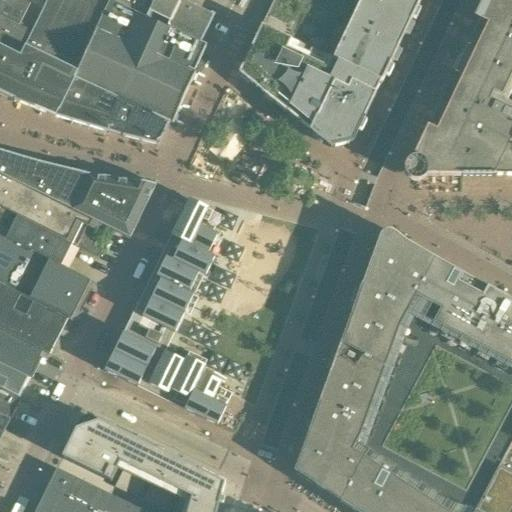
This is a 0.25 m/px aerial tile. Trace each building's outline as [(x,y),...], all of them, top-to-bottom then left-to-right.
[(0,94),(14,101),(55,117),(122,138),(158,147),(160,143),(170,123),(73,79),(96,30),(110,0),(47,0),(32,32),(32,33),(25,46),(20,56),(0,45),(0,94)] [(27,10),(30,5),(20,0),(0,0),(0,15),(19,26),(27,10)] [(110,0),(96,30),(73,79),(170,123),(170,122),(173,124),(174,121),(173,121),(194,76),(195,76),(196,73),(195,73),(207,47),(200,44),(188,39),(129,8),(112,0),(110,0)] [(112,0),(129,8),(188,39),(200,44),(213,17),(178,0),(112,0)] [(365,120),(380,87),(381,87),(421,0),(273,0),(238,74),(331,150),(353,145),(364,120),(365,120)] [(413,162),(410,168),(416,175),(424,175),(426,177),(511,177),(511,0),(487,0),(413,157),(412,159),(413,162)] [(0,45),(20,56),(25,46),(32,33),(19,26),(0,15),(0,45)] [(0,176),(109,229),(129,239),(155,186),(156,186),(89,175),(40,163),(38,162),(0,151),(0,176)] [(0,208),(74,247),(76,248),(93,256),(97,258),(101,251),(94,247),(80,240),(84,232),(100,235),(106,237),(109,229),(0,176),(0,208)] [(258,190),(257,200),(280,201),(281,191),(258,190)] [(188,201),(105,373),(216,427),(232,394),(219,388),(221,384),(202,374),(204,369),(205,368),(204,367),(187,359),(185,359),(183,363),(164,354),(182,317),(192,297),(193,295),(188,293),(198,274),(203,276),(205,277),(214,258),(213,257),(207,254),(217,235),(216,234),(212,233),(220,216),(191,202),(188,201)] [(0,208),(0,236),(52,263),(65,269),(76,248),(74,247),(0,208)] [(319,403),(294,473),(354,511),(511,511),(511,302),(487,289),(453,270),(406,244),(394,235),(393,234),(391,233),(389,233),(388,233),(386,233),(385,233),(383,234),(382,234),(381,236),(379,237),(378,239),(366,274),(329,375),(319,403)] [(0,285),(32,301),(70,320),(71,320),(90,282),(65,269),(52,263),(0,236),(0,285)] [(0,331),(49,357),(49,356),(52,350),(45,346),(60,316),(67,320),(70,321),(71,320),(70,320),(32,301),(0,285),(0,331)] [(0,365),(25,378),(29,380),(40,358),(46,361),(49,357),(0,331),(0,365)] [(0,389),(19,399),(19,398),(19,397),(17,396),(25,378),(0,365),(0,389)] [(0,415),(10,420),(10,419),(9,419),(9,418),(8,417),(17,399),(18,399),(19,399),(0,389),(0,415)] [(0,439),(10,420),(0,415),(0,439)] [(76,430),(62,459),(111,483),(117,470),(122,472),(144,483),(150,486),(172,497),(178,500),(185,503),(182,511),(216,511),(219,504),(220,498),(224,484),(223,483),(182,464),(176,461),(150,448),(137,441),(131,438),(99,423),(76,430)] [(56,470),(35,511),(116,511),(122,501),(56,470)] [(144,483),(122,472),(115,488),(137,499),(144,483)] [(164,511),(172,497),(150,486),(142,502),(163,511),(164,511)] [(182,511),(185,503),(178,500),(171,511),(182,511)]
